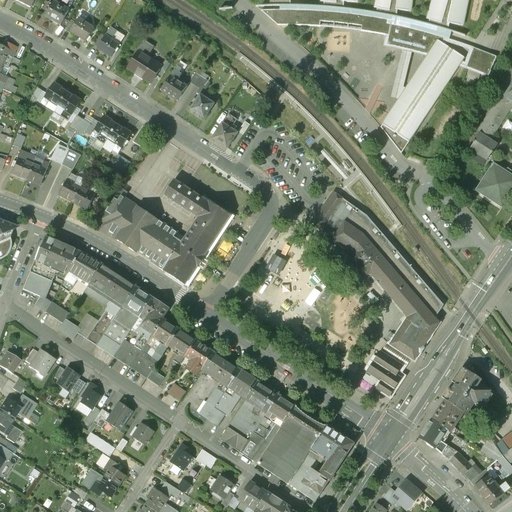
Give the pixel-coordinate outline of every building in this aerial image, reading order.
[(411,20),(396,17),(397,10),(408,12),(408,11),(411,12),(411,0),(375,0),(374,9),(377,9),(376,13),(361,11),(343,9),(344,2),(355,2),(357,2),(357,0),(321,0),(321,2),(324,3),(323,7),(290,5),(289,0),(267,0),(270,0),(270,6),(280,6),(280,10),(261,11),(277,25),(320,27),(320,22),(362,26),(361,31),(386,35),(384,46),(406,50),(427,56),(438,41),(442,44),(444,39),(449,40),(452,32),(448,30),(449,24),(460,26),(463,26),(468,0),(432,0),(427,20),(429,20),(428,25),(411,20)] [(69,10),(54,1),(52,5),(50,3),(46,8),(49,10),(45,17),(60,26),(69,10)] [(76,23),(70,32),(85,42),(94,29),(79,18),(76,23)] [(71,20),(64,30),(69,33),(70,32),(76,23),(71,20)] [(339,37),(339,33),(327,34),(328,51),(347,50),(347,36),(339,37)] [(119,45),(106,36),(97,49),(110,58),(119,45)] [(147,57),(154,47),(145,41),(138,51),(147,57)] [(427,56),(427,57),(380,128),(401,154),(464,58),(442,44),(438,41),(427,56)] [(9,50),(0,46),(0,63),(3,65),(7,56),(9,50)] [(496,57),(473,48),(466,68),(488,77),(496,57)] [(15,53),(9,50),(7,56),(12,59),(15,53)] [(138,51),(127,69),(151,84),(162,67),(147,57),(138,51)] [(177,81),(183,72),(177,67),(171,76),(177,81)] [(177,102),(187,87),(177,81),(171,76),(161,91),(177,102)] [(5,84),(0,81),(0,89),(2,90),(13,95),(16,88),(5,83),(5,84)] [(54,83),(41,104),(46,107),(49,102),(58,107),(67,92),(54,83)] [(81,101),(67,92),(58,107),(66,113),(63,118),(68,121),(81,101)] [(200,95),(190,110),(204,119),(214,104),(200,95)] [(485,119),(476,133),(478,134),(479,133),(489,140),(495,130),(501,120),(502,120),(511,105),(511,101),(505,97),(489,122),(485,119)] [(228,114),(212,139),(227,149),(237,134),(234,132),(237,128),(234,125),(237,120),(228,114)] [(104,116),(91,136),(96,139),(99,134),(108,140),(117,125),(104,116)] [(84,121),(76,132),(82,135),(89,124),(84,121)] [(131,133),(117,125),(108,140),(116,145),(113,150),(118,154),(131,133)] [(142,127),(133,142),(141,147),(150,132),(142,127)] [(489,140),(479,133),(478,134),(472,142),(473,143),(469,149),(487,161),(491,154),(497,145),(489,140)] [(15,144),(22,146),(25,136),(19,134),(15,144)] [(445,145),(435,160),(440,163),(450,148),(445,145)] [(57,146),(50,161),(61,166),(69,150),(57,146)] [(81,157),(69,150),(61,166),(72,171),(81,157)] [(19,153),(9,176),(24,182),(31,165),(22,161),(25,155),(19,153)] [(118,156),(110,169),(115,171),(123,159),(118,156)] [(41,169),(31,165),(24,182),(39,188),(49,165),(43,163),(41,169)] [(511,193),(511,175),(493,163),(475,191),(502,209),(511,193)] [(84,183),(70,175),(59,197),(72,204),(81,188),(84,183)] [(165,269),(163,271),(185,286),(197,267),(199,268),(205,258),(204,257),(230,216),(209,202),(208,203),(174,180),(164,195),(199,218),(165,269)] [(90,193),(81,188),(72,204),(87,212),(99,191),(93,188),(90,193)] [(178,233),(118,193),(100,220),(105,223),(102,227),(118,237),(116,240),(136,253),(138,251),(143,254),(152,260),(152,263),(157,266),(160,265),(165,269),(183,242),(175,237),(178,233)] [(444,306),(367,216),(366,216),(336,195),(317,222),(336,236),(333,240),(354,254),(350,258),(366,276),(370,273),(408,318),(407,320),(421,329),(422,327),(432,333),(440,321),(436,317),(444,306)] [(16,229),(0,222),(0,259),(3,258),(7,254),(9,249),(10,244),(9,239),(7,234),(10,232),(9,231),(16,229)] [(68,247),(45,238),(35,260),(68,275),(80,254),(68,248),(68,247)] [(102,265),(80,254),(68,275),(65,280),(61,287),(69,292),(77,281),(76,279),(73,277),(74,275),(89,285),(102,265)] [(68,275),(35,260),(22,290),(17,303),(30,312),(34,306),(39,297),(40,296),(43,298),(54,276),(65,280),(68,275)] [(136,287),(102,265),(89,285),(84,292),(105,306),(106,305),(108,307),(93,331),(103,337),(108,329),(125,303),(135,288),(136,287)] [(153,298),(136,287),(135,288),(125,303),(142,314),(153,298)] [(43,298),(40,296),(39,297),(34,306),(45,313),(51,303),(43,298)] [(169,309),(153,298),(142,314),(147,318),(158,325),(163,318),(169,309)] [(69,314),(51,302),(51,303),(45,313),(63,324),(66,319),(69,314)] [(142,314),(125,303),(108,329),(124,340),(132,329),(142,314)] [(142,314),(132,329),(137,333),(147,318),(142,314)] [(158,325),(147,318),(137,333),(142,336),(134,347),(141,351),(151,337),(158,325)] [(180,330),(163,318),(158,325),(151,337),(156,341),(161,344),(168,348),(168,347),(180,330)] [(81,329),(66,319),(63,324),(58,330),(73,340),(81,329)] [(421,329),(407,320),(390,345),(409,357),(414,360),(432,333),(422,327),(421,329)] [(124,340),(108,329),(103,337),(97,346),(113,357),(124,340)] [(197,341),(180,330),(168,347),(178,353),(173,361),(180,366),(181,365),(197,341)] [(103,337),(93,331),(87,339),(97,346),(103,337)] [(141,351),(130,368),(139,373),(149,357),(146,355),(151,349),(152,349),(156,342),(155,342),(156,341),(151,337),(141,351)] [(134,347),(124,340),(113,357),(130,368),(141,351),(134,347)] [(197,341),(181,365),(197,376),(201,370),(213,352),(197,341)] [(168,348),(161,344),(155,353),(162,357),(168,348)] [(409,357),(390,345),(384,355),(380,352),(367,372),(381,381),(376,388),(390,397),(403,377),(398,373),(409,357)] [(33,350),(25,362),(30,365),(38,353),(33,350)] [(30,365),(29,367),(44,377),(56,360),(40,350),(38,353),(30,365)] [(241,370),(213,352),(201,370),(221,383),(207,403),(215,408),(241,370)] [(6,353),(0,362),(0,367),(11,375),(20,361),(6,353)] [(149,357),(139,373),(147,379),(152,371),(160,359),(154,355),(152,359),(149,357)] [(69,369),(67,367),(56,384),(69,393),(78,379),(76,378),(78,375),(69,369)] [(464,369),(444,401),(463,413),(467,416),(474,405),(480,408),(491,391),(480,384),(482,380),(464,369)] [(241,370),(215,408),(221,412),(226,415),(240,395),(247,400),(259,382),(241,370)] [(165,379),(152,371),(147,379),(159,387),(165,379)] [(21,378),(14,387),(21,392),(28,383),(21,378)] [(279,395),(259,382),(247,400),(220,440),(227,445),(228,443),(234,446),(233,448),(240,453),(253,433),(265,416),(279,395)] [(186,393),(175,385),(169,394),(180,401),(186,393)] [(101,397),(87,388),(81,397),(83,399),(80,403),(92,410),(101,397)] [(279,395),(265,416),(276,423),(276,424),(282,428),(296,406),(290,402),(279,395)] [(37,405),(23,396),(22,398),(19,397),(15,404),(6,398),(0,407),(0,410),(14,419),(17,414),(27,421),(37,405)] [(463,413),(444,401),(431,420),(447,431),(456,437),(459,432),(453,429),(463,413)] [(110,416),(106,422),(113,427),(114,427),(120,431),(132,413),(125,408),(126,407),(119,403),(110,416)] [(215,408),(207,403),(200,414),(208,419),(215,408)] [(327,426),(296,406),(282,428),(257,465),(288,484),(311,450),(327,426)] [(215,408),(208,419),(213,423),(221,412),(215,408)] [(14,419),(0,410),(0,424),(1,425),(0,426),(0,431),(8,436),(14,427),(10,425),(14,419)] [(105,412),(96,425),(102,429),(106,422),(110,416),(105,412)] [(221,412),(213,423),(219,427),(226,415),(221,412)] [(431,420),(419,439),(436,449),(447,431),(431,420)] [(155,433),(141,424),(132,437),(146,446),(155,433)] [(341,435),(327,426),(311,450),(317,454),(315,457),(319,460),(320,463),(321,464),(325,458),(341,435)] [(253,433),(240,453),(251,461),(265,441),(253,433)] [(341,435),(325,458),(330,461),(321,475),(330,481),(354,444),(341,435)] [(9,444),(0,438),(0,446),(5,449),(9,444)] [(122,440),(116,449),(121,453),(127,443),(122,440)] [(193,458),(179,449),(170,462),(184,471),(193,458)] [(202,450),(195,460),(205,467),(212,457),(202,450)] [(479,475),(458,453),(450,461),(470,483),(479,475)] [(212,457),(205,467),(210,470),(217,460),(212,457)] [(119,466),(110,460),(104,468),(108,471),(104,477),(118,487),(125,476),(116,470),(119,466)] [(104,477),(91,469),(82,484),(100,496),(102,491),(111,497),(118,487),(104,477)] [(310,469),(304,479),(301,483),(308,487),(307,489),(313,492),(313,491),(320,495),(330,481),(321,475),(320,475),(310,469)] [(470,483),(474,487),(489,475),(485,470),(479,475),(470,483)] [(496,484),(489,475),(474,487),(488,506),(504,494),(500,489),(503,486),(500,481),(496,484)] [(233,485),(220,477),(211,491),(224,499),(225,500),(229,493),(228,493),(233,485)] [(183,480),(178,488),(186,493),(191,485),(183,480)] [(422,495),(406,481),(391,497),(407,511),(422,495)] [(250,482),(238,500),(254,511),(257,507),(267,493),(250,482)] [(87,495),(77,488),(73,493),(84,500),(87,495)] [(159,511),(168,498),(153,489),(148,496),(151,498),(146,505),(156,511),(159,511)] [(188,501),(176,493),(173,498),(184,506),(188,501)] [(229,493),(225,500),(224,499),(221,504),(227,507),(234,496),(229,493)] [(272,496),(267,493),(257,507),(262,511),(261,511),(283,511),(287,506),(282,503),(283,502),(273,495),(272,496)]
